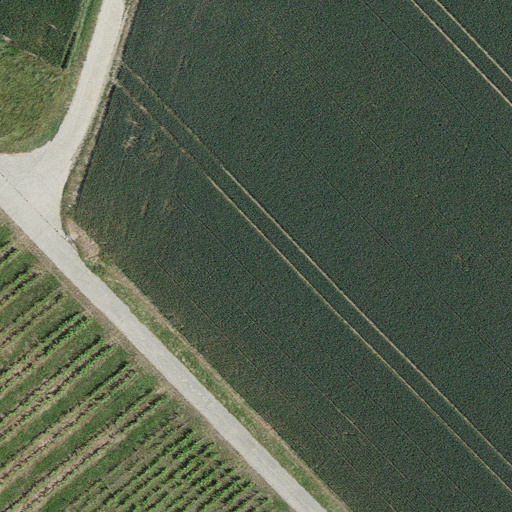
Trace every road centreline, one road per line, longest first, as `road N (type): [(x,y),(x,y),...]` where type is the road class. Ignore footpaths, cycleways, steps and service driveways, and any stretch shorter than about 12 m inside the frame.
road 1 (track): [(0,193),(309,511)]
road 2 (track): [(28,222),(66,155),(118,0)]
